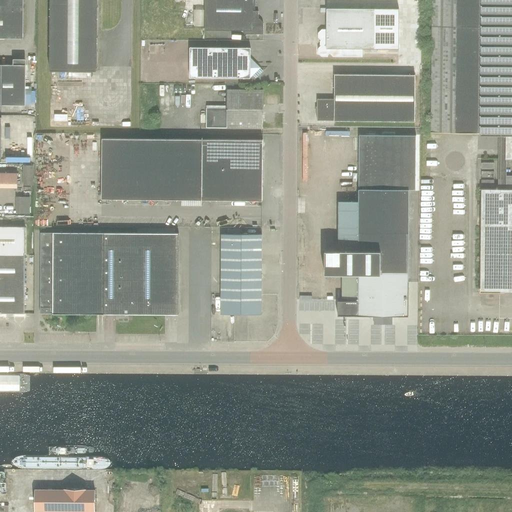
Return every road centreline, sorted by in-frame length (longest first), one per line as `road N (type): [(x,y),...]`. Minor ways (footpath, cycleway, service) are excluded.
road 1 (unclassified): [(290,359),(291,0)]
road 2 (unclassified): [(0,358),(290,359)]
road 3 (unclassified): [(290,359),(511,361)]
